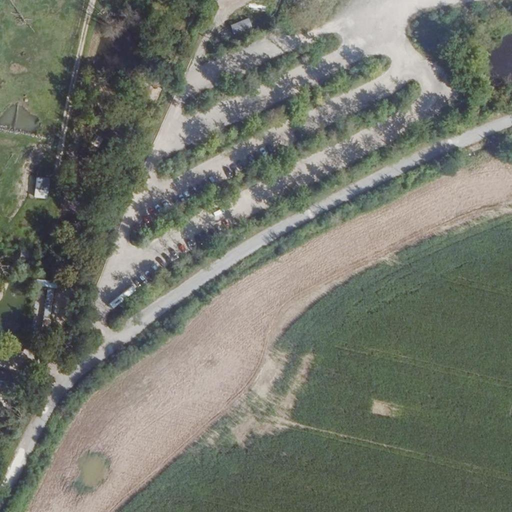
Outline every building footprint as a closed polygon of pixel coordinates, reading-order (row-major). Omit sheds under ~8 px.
[(249,18),(232,25),(236,34),(253,27),(249,18)] [(48,198),(50,177),(37,175),(35,197),(48,198)] [(22,250),(21,262),(35,262),(36,250),(22,250)] [(42,325),(50,326),(56,281),(38,279),(37,286),(48,287),(45,308),(44,308),(42,325)] [(0,388),(9,390),(13,373),(0,369),(0,388)]
